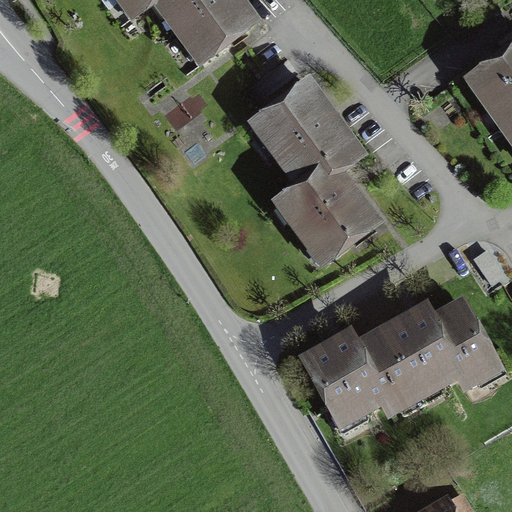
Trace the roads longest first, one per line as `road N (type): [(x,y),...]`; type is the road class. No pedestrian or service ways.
road 1 (residential): [(292,18),(480,225),(247,365)]
road 2 (unclassified): [(247,365),(0,34)]
road 3 (unclassified): [(329,511),(247,365)]
road 4 (unknown): [(379,109),(509,18)]
